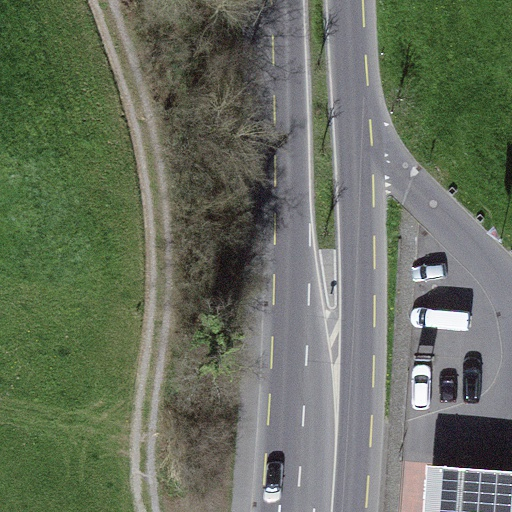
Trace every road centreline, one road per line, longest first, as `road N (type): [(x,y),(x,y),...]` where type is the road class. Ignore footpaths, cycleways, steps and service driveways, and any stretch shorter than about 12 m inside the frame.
road 1 (secondary): [(352,511),(361,249),(346,0)]
road 2 (secondary): [(283,0),(292,200),(280,511)]
